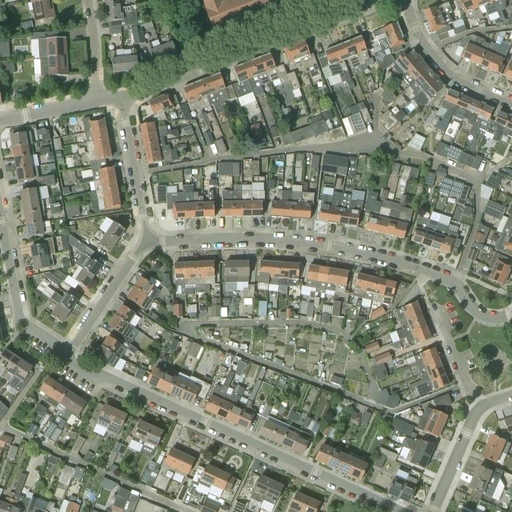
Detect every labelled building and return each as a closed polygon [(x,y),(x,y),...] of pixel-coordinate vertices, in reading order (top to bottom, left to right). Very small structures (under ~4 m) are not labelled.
[(50,0),(44,0),(31,3),(35,21),(54,18),(50,0)] [(105,0),(106,10),(120,8),(119,1),(126,0),(105,0)] [(228,0),(222,2),(221,0),(202,0),(206,8),(205,8),(214,31),(291,0),(228,0)] [(475,22),(479,20),(471,0),(455,0),(454,1),(458,10),(459,9),(461,15),(466,13),(469,20),(474,19),(475,22)] [(484,18),(480,9),(484,7),(481,0),(471,0),(479,20),(484,18)] [(489,16),(497,13),(492,0),(481,0),(484,7),(487,13),(487,12),(489,16)] [(501,20),(505,19),(502,11),(498,1),(500,0),(502,0),(503,2),(508,0),(492,0),(497,13),(500,20),(501,20)] [(445,15),(452,19),(449,14),(453,12),(449,3),(424,13),(428,22),(445,15)] [(120,8),(106,10),(107,22),(121,21),(121,27),(137,25),(136,18),(136,13),(132,13),(131,7),(120,8)] [(453,23),(452,19),(445,15),(428,22),(432,31),(435,30),(439,38),(440,42),(461,34),(459,28),(452,31),(449,25),(453,23)] [(378,42),(400,33),(396,24),(372,33),(374,38),(377,37),(378,42)] [(138,33),(136,26),(130,27),(134,45),(146,43),(144,32),(138,33)] [(120,27),(109,28),(109,35),(121,34),(120,27)] [(381,74),(393,64),(396,61),(390,55),(392,54),(402,50),(400,44),(404,42),(400,33),(378,42),(386,60),(378,66),(381,74)] [(160,47),(165,60),(177,56),(172,43),(173,43),(170,36),(169,36),(164,38),(166,44),(160,47)] [(472,62),(482,39),(474,36),(473,36),(464,39),(460,48),(466,50),(463,58),(472,62)] [(47,58),(66,57),(65,38),(46,39),(46,40),(44,40),(38,40),(39,59),(47,58)] [(352,41),(361,66),(365,64),(364,61),(369,60),(361,38),(352,41)] [(481,66),(490,45),(485,43),(486,41),(482,39),(472,62),(481,66)] [(348,59),(352,70),(361,66),(352,41),(342,45),(348,59)] [(295,45),(300,60),(301,60),(306,74),(308,73),(311,79),(321,75),(317,66),(313,54),(309,55),(304,42),(295,45)] [(165,60),(160,47),(154,49),(152,43),(146,45),(154,65),(165,60)] [(490,70),(500,47),(493,44),(492,46),(490,45),(481,66),(490,70)] [(290,64),(300,60),(295,45),(285,49),(287,53),(280,55),(284,65),(290,63),(290,64)] [(344,61),(348,59),(342,45),(333,48),(345,77),(347,77),(349,80),(351,80),(344,61)] [(499,74),(509,51),(500,47),(490,70),(499,74)] [(342,83),(349,80),(347,77),(345,77),(333,48),(324,52),(325,53),(317,56),(322,69),(328,67),(332,76),(339,74),(342,83)] [(124,58),(125,72),(138,71),(136,57),(137,57),(136,50),(130,50),(131,58),(124,58)] [(404,54),(397,60),(407,72),(421,60),(413,51),(406,57),(404,54)] [(125,72),(124,58),(117,59),(117,52),(111,52),(113,73),(125,72)] [(261,58),(270,83),(279,80),(281,86),(289,83),(292,91),(293,91),(297,90),(300,88),(294,73),(287,75),(283,65),(275,68),(270,55),(261,58)] [(66,57),(47,58),(47,67),(48,76),(39,76),(40,85),(55,84),(54,77),(67,76),(66,57)] [(261,87),(270,83),(261,58),(251,62),(261,87)] [(414,82),(429,69),(421,60),(407,72),(402,77),(409,85),(413,81),(414,82)] [(10,75),(8,61),(0,62),(3,77),(10,75)] [(252,90),(261,87),(251,62),(242,66),(252,90)] [(253,92),(252,90),(242,66),(233,69),(238,83),(231,86),(236,98),(237,99),(253,92)] [(415,97),(437,78),(429,69),(414,82),(419,88),(412,94),(415,97)] [(236,98),(231,86),(225,88),(219,75),(210,78),(221,106),(225,104),(224,102),(229,100),(230,101),(236,98)] [(391,77),(379,87),(384,93),(396,82),(391,77)] [(224,113),(221,106),(210,78),(201,82),(211,106),(213,105),(218,116),(224,113)] [(437,78),(415,97),(413,100),(415,103),(422,97),(427,103),(445,87),(437,78)] [(201,110),(211,106),(201,82),(192,85),(201,110)] [(198,112),(201,110),(192,85),(183,89),(191,111),(197,109),(198,112)] [(388,89),(388,90),(380,96),(383,99),(380,102),(385,108),(396,98),(388,89)] [(452,112),(460,95),(449,90),(444,101),(441,108),(447,110),(445,114),(450,116),(452,112)] [(168,94),(158,99),(164,113),(174,109),(173,105),(178,103),(175,96),(170,98),(168,94)] [(463,118),(471,100),(460,95),(452,112),(450,116),(450,117),(451,115),(462,120),(463,118)] [(161,121),(165,121),(167,120),(164,113),(158,99),(148,102),(154,116),(150,117),(150,118),(152,124),(154,123),(161,121)] [(472,126),(482,104),(471,100),(463,118),(468,121),(467,124),(472,126)] [(192,121),(185,104),(180,106),(185,121),(192,121)] [(479,129),(486,132),(490,121),(488,120),(493,109),(482,104),(472,126),(469,134),(475,137),(479,129)] [(359,113),(363,125),(371,122),(366,108),(365,108),(358,111),(359,113)] [(333,119),(329,109),(321,113),(325,122),(329,121),(333,119)] [(385,124),(393,116),(388,110),(379,118),(385,124)] [(502,134),(510,116),(499,112),(494,123),(490,121),(486,132),(484,136),(492,140),(498,143),(499,142),(502,134)] [(366,131),(363,125),(359,113),(352,116),(347,118),(353,136),(366,131)] [(311,125),(323,121),(321,116),(309,121),(311,125)] [(393,116),(385,124),(382,127),(387,133),(390,131),(399,123),(394,117),(393,116)] [(511,138),(511,117),(510,116),(502,134),(511,138)] [(84,133),(105,129),(103,120),(82,124),(84,133)] [(311,125),(310,126),(315,138),(329,133),(329,132),(328,132),(323,120),(323,121),(311,125)] [(141,136),(166,131),(165,127),(155,129),(154,123),(152,124),(147,125),(140,126),(141,136)] [(329,132),(329,133),(332,142),(345,137),(341,127),(329,132)] [(293,143),(290,134),(289,131),(283,133),(281,128),(277,129),(279,136),(284,147),(293,143)] [(86,143),(107,139),(105,129),(84,133),(86,143)] [(277,129),(270,132),(272,139),(279,136),(277,129)] [(143,145),(164,142),(163,137),(171,135),(170,131),(170,130),(166,131),(141,136),(143,145)] [(305,141),(301,130),(290,134),(293,143),(294,145),(305,141)] [(12,148),(30,144),(34,144),(31,132),(27,133),(10,136),(12,148)] [(203,134),(207,146),(214,144),(209,132),(203,134)] [(262,132),(252,136),(256,147),(266,143),(262,132)] [(415,134),(407,146),(419,152),(425,139),(415,134)] [(62,149),(60,139),(53,140),(55,150),(62,149)] [(87,147),(88,153),(109,149),(107,139),(86,143),(87,147)] [(221,139),(214,142),(220,156),(227,153),(221,139)] [(238,151),(235,141),(234,139),(228,141),(232,153),(238,151)] [(145,155),(170,150),(169,146),(165,147),(164,142),(143,145),(145,155)] [(445,157),(450,147),(439,143),(434,154),(445,159),(446,157),(445,157)] [(14,159),(32,156),(30,144),(12,148),(14,159)] [(458,163),(462,153),(463,152),(450,146),(450,147),(445,157),(446,157),(458,163)] [(109,149),(88,153),(90,162),(111,158),(109,149)] [(170,150),(145,155),(147,165),(158,163),(171,161),(170,150)] [(470,168),(475,158),(462,153),(458,163),(464,165),(470,168)] [(336,175),(338,158),(323,155),(321,169),(329,171),(329,174),(336,175)] [(16,170),(34,167),(32,156),(14,159),(16,170)] [(312,156),(311,166),(310,169),(317,170),(319,157),(312,156)] [(476,156),(475,158),(470,168),(476,171),(482,158),(476,156)] [(346,176),(346,173),(348,159),(338,158),(336,175),(346,176)] [(348,159),(346,173),(348,173),(348,176),(354,177),(357,159),(348,158),(348,159)] [(367,158),(366,168),(365,170),(372,171),(374,159),(367,158)] [(382,162),(379,174),(385,175),(388,164),(382,162)] [(231,164),(218,164),(218,176),(231,176),(231,164)] [(394,164),(391,173),(391,175),(397,177),(400,165),(394,164)] [(408,180),(411,168),(404,166),(402,174),(400,174),(399,177),(401,177),(401,178),(408,180)] [(36,178),(35,174),(39,173),(38,167),(34,167),(16,170),(18,182),(36,179),(36,178)] [(94,182),(114,178),(113,168),(92,172),(92,177),(77,180),(77,182),(78,185),(90,183),(94,182)] [(411,168),(408,180),(415,182),(419,170),(411,168)] [(443,178),(446,170),(440,168),(438,168),(436,168),(434,175),(435,175),(443,178)] [(494,178),(501,180),(502,181),(505,180),(506,177),(498,172),(494,178)] [(435,175),(434,175),(428,173),(424,184),(425,184),(424,186),(431,188),(435,175)] [(501,180),(494,178),(490,175),(484,186),(493,190),(496,191),(501,180)] [(114,178),(94,182),(96,191),(116,188),(114,178)] [(448,195),(453,181),(443,178),(439,192),(448,195)] [(457,198),(462,184),(453,181),(448,195),(457,198)] [(462,184),(457,198),(458,199),(457,203),(464,206),(470,188),(463,185),(464,184),(462,184)] [(184,219),(183,194),(167,194),(167,187),(158,188),(159,201),(166,201),(166,204),(167,211),(174,210),(174,219),(184,219)] [(40,190),(39,190),(38,188),(20,192),(22,203),(42,200),(40,190)] [(98,201),(118,197),(116,188),(96,191),(97,200),(98,201)] [(252,192),(252,217),(262,217),(261,203),(264,203),(264,191),(252,192)] [(280,218),(282,191),(277,191),(277,202),(271,201),(270,217),(280,218)] [(280,218),(290,219),(291,192),(282,191),(280,218)] [(203,203),(204,218),(214,218),(212,192),(207,192),(208,203),(203,203)] [(222,217),(232,217),(232,192),(222,192),(222,217)] [(242,217),(242,192),(241,192),(233,192),(232,192),(232,217),(242,217)] [(242,217),(252,217),(252,192),(242,192),(242,217)] [(300,219),(302,193),(292,192),(291,203),(290,219),(300,219)] [(337,224),(342,194),(333,192),(332,197),(327,223),(337,224)] [(193,193),(183,194),(184,219),(194,218),(193,193)] [(204,218),(203,203),(203,197),(198,197),(197,193),(193,193),(194,218),(204,218)] [(314,194),(302,193),(300,219),(309,220),(311,205),(313,206),(314,194)] [(352,196),(351,195),(342,194),(337,224),(347,226),(351,200),(352,196)] [(327,223),(332,197),(322,195),(318,221),(327,223)] [(118,197),(98,201),(99,211),(120,207),(118,197)] [(40,212),(44,211),(42,200),(22,203),(24,215),(40,212)] [(356,200),(356,201),(351,200),(347,226),(357,228),(359,213),(361,213),(363,201),(356,200)] [(485,207),(503,214),(506,209),(488,201),(485,207)] [(80,215),(78,204),(65,206),(68,219),(72,218),(72,217),(80,215)] [(375,232),(381,207),(377,207),(375,211),(370,209),(365,230),(375,232)] [(384,234),(390,210),(381,207),(375,232),(384,234)] [(473,209),(467,207),(464,214),(470,216),(473,209)] [(501,221),(503,214),(485,207),(482,214),(501,221)] [(394,237),(400,212),(390,210),(384,234),(394,237)] [(42,223),(40,212),(24,215),(26,226),(42,223)] [(409,226),(411,215),(400,212),(394,237),(403,239),(407,226),(409,226)] [(421,245),(429,221),(428,220),(422,217),(422,218),(419,218),(411,242),(421,245)] [(105,234),(117,242),(125,230),(121,228),(113,223),(107,218),(104,222),(99,229),(106,233),(105,234)] [(511,220),(507,219),(501,234),(511,238),(511,220)] [(430,248),(438,224),(429,221),(421,245),(430,248)] [(51,228),(43,229),(42,223),(26,226),(29,237),(52,233),(51,228)] [(439,251),(448,227),(438,224),(430,248),(439,251)] [(458,228),(448,225),(448,227),(439,251),(449,254),(452,246),(458,248),(461,241),(457,240),(458,235),(456,234),(458,228)] [(473,241),(482,244),(484,236),(475,233),(473,241)] [(109,253),(117,242),(105,234),(98,245),(109,253)] [(511,238),(501,234),(494,250),(511,257),(511,254),(511,238)] [(69,235),(68,237),(68,244),(79,251),(83,245),(80,242),(69,235)] [(32,259),(48,256),(55,254),(52,238),(43,240),(44,245),(30,247),(32,259)] [(79,251),(78,251),(82,254),(90,259),(94,253),(90,250),(83,245),(79,251)] [(475,260),(478,252),(470,249),(466,260),(471,261),(478,264),(478,262),(475,260)] [(492,270),(507,277),(511,268),(505,265),(508,259),(495,253),(489,268),(492,270)] [(83,270),(93,277),(101,266),(90,259),(82,254),(75,265),(83,270)] [(48,256),(32,259),(35,271),(54,267),(53,261),(49,262),(48,256)] [(61,260),(63,268),(70,267),(69,259),(61,260)] [(468,271),(471,261),(466,260),(463,269),(468,271)] [(203,263),(205,293),(209,293),(209,285),(220,284),(220,266),(213,266),(213,262),(203,263)] [(225,283),(236,283),(236,262),(225,262),(225,283)] [(236,262),(236,283),(249,283),(248,272),(248,262),(236,262)] [(260,262),(258,284),(268,285),(269,263),(260,262)] [(195,294),(205,293),(203,263),(193,264),(195,286),(195,292),(195,294)] [(277,286),(279,264),(269,263),(268,285),(277,286)] [(175,287),(185,286),(184,264),(174,265),(175,287)] [(184,264),(185,286),(195,286),(193,264),(184,264)] [(287,286),(289,264),(279,264),(277,286),(287,286)] [(289,264),(287,286),(297,287),(297,285),(299,265),(289,264)] [(309,266),(305,287),(315,288),(318,268),(309,266)] [(325,290),(328,269),(318,268),(315,288),(314,292),(314,293),(315,293),(324,294),(325,290)] [(328,269),(325,290),(334,292),(338,271),(328,269)] [(93,277),(83,270),(75,281),(86,288),(93,277)] [(503,286),(507,277),(492,270),(490,275),(480,271),(478,275),(503,286)] [(52,275),(62,281),(64,282),(67,277),(58,271),(52,275)] [(338,271),(334,292),(344,294),(348,273),(338,271)] [(62,281),(52,275),(49,273),(46,278),(58,287),(62,281)] [(357,275),(352,296),(362,298),(367,277),(357,275)] [(367,277),(362,298),(371,301),(376,279),(367,277)] [(134,288),(153,301),(159,291),(140,279),(134,288)] [(381,303),(386,282),(376,279),(371,301),(381,303)] [(386,282),(381,303),(390,306),(396,284),(386,282)] [(255,286),(249,285),(248,285),(248,289),(243,289),(243,291),(244,299),(254,299),(255,286)] [(211,299),(212,318),(220,318),(220,287),(214,287),(214,296),(212,296),(212,299),(211,299)] [(34,288),(31,293),(37,298),(41,293),(34,288)] [(146,311),(153,301),(134,288),(127,298),(146,311)] [(58,305),(69,313),(77,301),(65,294),(62,298),(55,293),(50,299),(58,305)] [(338,317),(340,303),(333,302),(331,316),(338,317)] [(398,320),(419,312),(416,303),(395,311),(398,320)] [(62,324),(69,313),(58,305),(51,316),(62,324)] [(182,305),(173,306),(174,318),(183,318),(182,305)] [(129,325),(135,316),(122,307),(115,316),(129,325)] [(200,316),(207,316),(206,307),(199,308),(200,316)] [(376,311),(379,316),(385,313),(382,307),(376,311)] [(158,317),(150,312),(147,316),(155,321),(158,317)] [(402,329),(423,321),(419,312),(398,320),(402,329)] [(322,313),(320,323),(328,324),(330,315),(322,313)] [(139,331),(129,325),(115,316),(109,326),(121,334),(118,338),(129,346),(130,345),(139,331)] [(356,326),(358,327),(364,320),(365,318),(358,317),(356,326)] [(146,318),(146,319),(143,322),(151,327),(154,323),(146,318)] [(384,322),(386,329),(392,326),(390,320),(384,322)] [(399,341),(406,338),(427,330),(423,321),(402,329),(396,332),(399,341)] [(381,331),(386,329),(384,322),(378,325),(381,331)] [(427,330),(406,338),(409,348),(430,339),(427,330)] [(165,331),(162,339),(167,341),(171,334),(165,331)] [(129,346),(118,338),(115,342),(108,338),(102,348),(119,359),(120,358),(126,350),(134,355),(137,349),(130,345),(129,346)] [(377,342),(364,347),(366,354),(379,349),(377,342)] [(201,347),(192,343),(192,344),(189,349),(187,355),(196,359),(201,347)] [(113,369),(119,359),(102,348),(95,357),(107,365),(113,369)] [(415,363),(408,365),(410,369),(416,366),(438,358),(434,349),(413,357),(415,363)] [(5,350),(0,356),(0,368),(4,371),(14,356),(5,350)] [(389,352),(373,358),(376,366),(392,360),(389,352)] [(221,361),(222,362),(218,371),(225,374),(233,356),(226,353),(225,354),(221,353),(224,355),(221,361)] [(10,383),(23,362),(14,356),(4,371),(0,376),(1,377),(10,383)] [(438,358),(416,366),(420,375),(441,367),(438,358)] [(376,366),(373,368),(378,381),(388,377),(385,370),(394,366),(392,360),(376,366)] [(23,362),(10,383),(22,391),(32,377),(28,374),(32,368),(23,362)] [(234,374),(240,377),(246,364),(240,362),(234,374)] [(408,367),(402,369),(404,375),(410,373),(409,369),(408,367)] [(422,381),(415,383),(417,387),(423,384),(423,385),(445,376),(441,367),(420,375),(422,381)] [(138,368),(138,369),(134,378),(141,381),(145,371),(138,368)] [(154,369),(151,375),(147,384),(158,389),(165,374),(154,369)] [(399,377),(404,375),(402,369),(396,371),(399,377)] [(215,415),(225,394),(234,374),(229,372),(222,387),(216,385),(205,410),(215,415)] [(179,373),(176,379),(169,394),(181,399),(190,378),(188,377),(179,373)] [(176,379),(165,374),(158,389),(169,394),(176,379)] [(445,376),(423,385),(423,384),(417,387),(416,387),(420,398),(429,395),(428,393),(448,385),(445,376)] [(190,377),(190,378),(181,399),(192,404),(196,396),(204,400),(210,386),(192,378),(190,377)] [(49,397),(57,385),(47,378),(39,390),(49,397)] [(247,400),(252,402),(261,382),(257,380),(251,392),(247,400)] [(56,407),(67,391),(57,385),(49,397),(47,401),(56,407)] [(226,420),(241,387),(236,385),(231,397),(225,394),(215,415),(226,420)] [(245,406),(239,403),(242,397),(245,389),(241,387),(226,420),(236,425),(245,406)] [(376,403),(384,406),(388,395),(386,390),(379,392),(380,393),(376,403)] [(49,440),(76,398),(67,391),(56,407),(61,411),(52,424),(51,423),(43,436),(49,440)] [(451,405),(448,394),(432,400),(435,407),(440,409),(451,405)] [(388,395),(384,406),(392,409),(397,408),(399,400),(397,395),(393,396),(388,395)] [(76,398),(49,440),(54,443),(61,431),(71,414),(77,418),(86,404),(76,398)] [(283,400),(277,414),(282,416),(288,402),(283,400)] [(38,414),(43,407),(38,404),(33,412),(38,414)] [(266,405),(261,417),(266,419),(272,407),(266,405)] [(99,420),(97,424),(107,429),(115,411),(104,406),(98,420),(99,420)] [(245,406),(236,425),(247,430),(253,415),(255,410),(245,406)] [(43,407),(38,414),(42,417),(47,409),(43,407)] [(421,419),(442,427),(446,417),(426,408),(421,419)] [(292,421),(296,412),(291,410),(287,419),(292,421)] [(362,422),(371,424),(375,412),(366,410),(362,422)] [(107,429),(106,432),(116,436),(119,430),(120,430),(126,416),(115,411),(107,429)] [(352,411),(349,418),(354,420),(357,414),(352,411)] [(296,412),(292,421),(297,423),(300,414),(296,412)] [(311,420),(307,418),(306,417),(302,426),(307,428),(311,420)] [(391,424),(411,433),(414,427),(394,418),(391,424)] [(437,438),(442,427),(421,419),(416,429),(437,438)] [(502,435),(508,432),(505,420),(498,422),(502,435)] [(143,445),(151,427),(140,422),(132,440),(143,445)] [(270,440),(276,427),(266,422),(260,435),(270,440)] [(409,439),(411,433),(391,424),(388,430),(409,439)] [(291,450),(300,431),(290,426),(287,432),(281,445),(291,450)] [(321,434),(328,437),(332,429),(325,426),(321,434)] [(151,427),(143,445),(141,449),(153,454),(162,433),(151,427)] [(281,445),(287,432),(276,427),(270,440),(281,445)] [(300,431),(291,450),(302,455),(311,436),(300,431)] [(77,433),(70,432),(68,438),(76,440),(77,433)] [(2,435),(1,436),(0,437),(0,446),(3,448),(5,443),(10,445),(12,439),(2,435)] [(488,447),(502,453),(507,455),(511,444),(493,436),(488,447)] [(85,440),(79,437),(71,451),(77,454),(85,440)] [(410,450),(428,458),(433,447),(414,439),(410,450)] [(117,454),(121,444),(117,442),(113,452),(112,451),(106,464),(111,466),(117,453),(117,454)] [(121,444),(117,454),(122,456),(126,446),(121,444)] [(326,466),(333,450),(332,449),(322,445),(315,461),(326,466)] [(12,446),(9,456),(8,458),(14,460),(18,448),(12,446)] [(428,458),(410,450),(403,447),(399,456),(403,457),(402,459),(410,462),(409,463),(424,469),(428,458)] [(497,464),(502,453),(488,447),(483,458),(497,464)] [(397,455),(380,448),(377,454),(395,462),(397,455)] [(174,472),(182,455),(171,450),(163,467),(174,472)] [(337,471),(345,455),(340,453),(336,451),(333,450),(326,466),(337,471)] [(87,451),(84,458),(90,461),(93,454),(87,451)] [(182,455),(174,472),(176,473),(186,478),(194,460),(182,455)] [(348,476),(356,460),(346,455),(345,455),(337,471),(348,476)] [(378,455),(374,466),(381,469),(386,458),(378,455)] [(50,456),(47,462),(55,465),(58,459),(50,456)] [(356,460),(348,476),(360,481),(367,465),(356,460)] [(150,461),(146,470),(151,472),(155,463),(150,461)] [(151,472),(146,483),(145,486),(151,488),(158,470),(160,465),(156,464),(155,463),(151,472)] [(71,478),(75,469),(64,465),(58,482),(68,485),(71,478)] [(112,465),(109,471),(115,474),(118,467),(112,465)] [(192,481),(190,485),(197,488),(198,484),(210,489),(212,485),(218,471),(207,466),(205,470),(198,467),(192,481)] [(75,469),(71,478),(80,481),(84,470),(75,467),(75,469)] [(475,478),(497,488),(502,477),(479,467),(475,478)] [(411,470),(409,473),(405,483),(398,498),(409,503),(414,490),(421,474),(411,470)] [(218,471),(212,485),(229,493),(236,479),(218,471)] [(265,496),(271,482),(260,477),(250,498),(261,503),(263,500),(265,496)] [(398,498),(405,483),(394,478),(387,494),(398,498)] [(492,498),(497,488),(475,478),(470,489),(473,490),(483,494),(492,498)] [(190,485),(192,481),(189,479),(186,487),(182,486),(178,495),(175,501),(182,503),(186,494),(190,485)] [(265,496),(263,500),(274,505),(282,487),(271,482),(265,496)] [(18,483),(14,494),(19,496),(23,485),(18,483)] [(120,511),(123,511),(130,494),(130,493),(120,488),(113,506),(119,509),(118,511),(120,511)] [(483,494),(473,490),(471,495),(481,500),(483,494)] [(14,494),(10,492),(8,498),(6,498),(0,496),(0,497),(0,511),(7,511),(12,500),(14,494)] [(130,494),(123,511),(133,511),(139,497),(130,494)] [(301,511),(308,499),(296,494),(287,511),(301,511)] [(69,502),(74,504),(77,498),(71,496),(69,502)] [(46,511),(34,507),(37,499),(32,497),(31,500),(26,511),(46,511)] [(25,498),(23,504),(12,500),(7,511),(26,511),(31,500),(25,498)] [(308,499),(301,511),(315,511),(319,504),(308,499)] [(151,511),(154,506),(140,500),(135,511),(151,511)] [(202,506),(200,511),(214,511),(217,506),(205,501),(202,506)] [(51,511),(55,504),(50,502),(46,511),(51,511)] [(71,511),(74,504),(69,502),(65,511),(66,511),(65,511),(71,511)] [(240,511),(244,505),(236,502),(231,511),(240,511)]
